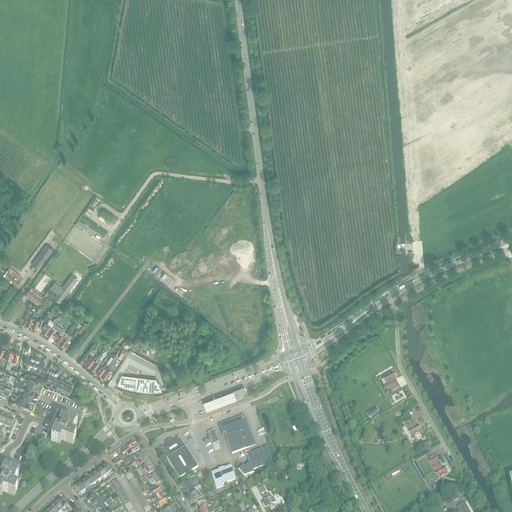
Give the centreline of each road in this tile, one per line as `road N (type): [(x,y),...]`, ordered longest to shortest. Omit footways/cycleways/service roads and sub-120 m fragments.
road 1 (tertiary): [(286,320),(264,216),(237,0)]
road 2 (residential): [(444,448),(397,362),(389,295)]
road 3 (secondary): [(288,352),(138,409)]
road 4 (secondary): [(140,416),(290,361)]
road 5 (secondary): [(389,295),(511,237)]
road 6 (residential): [(187,511),(138,435),(105,452)]
